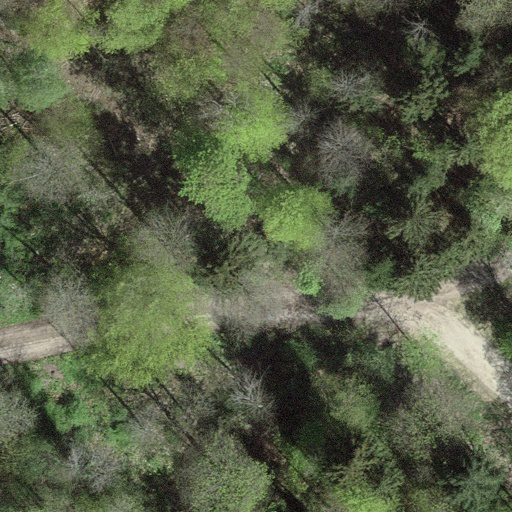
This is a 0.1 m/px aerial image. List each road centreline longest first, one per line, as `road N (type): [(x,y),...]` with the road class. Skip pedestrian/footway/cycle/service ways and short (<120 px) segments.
road 1 (track): [(0,343),(98,322),(432,292),(511,259)]
road 2 (track): [(432,292),(511,393)]
